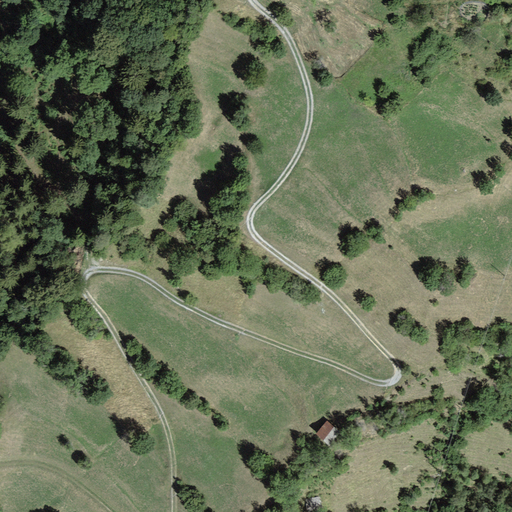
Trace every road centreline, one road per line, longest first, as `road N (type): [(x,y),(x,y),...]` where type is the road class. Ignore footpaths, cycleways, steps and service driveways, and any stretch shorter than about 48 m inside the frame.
road 1 (track): [(251,0),(280,26),(309,102),(297,155),(255,210),(252,231),(337,301),(400,372),(398,381),(378,384),(185,307),(144,279),(88,273),(82,290),(167,440),(172,511)]
road 2 (track): [(110,511),(51,468),(0,467)]
